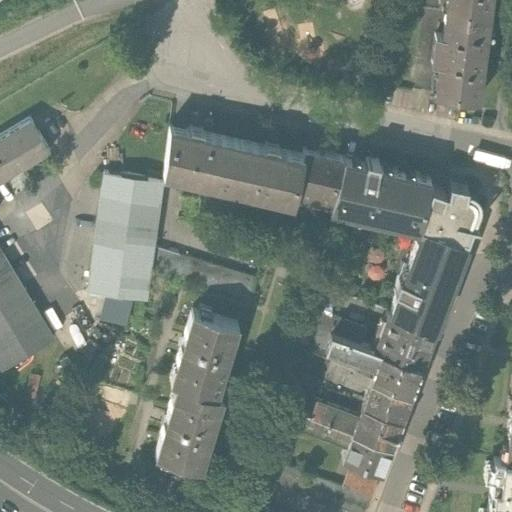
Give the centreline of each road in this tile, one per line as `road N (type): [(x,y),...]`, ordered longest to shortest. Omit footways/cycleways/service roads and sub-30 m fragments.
road 1 (residential): [(511,158),(231,86),(201,65),(183,32)]
road 2 (residential): [(386,511),(470,288),(480,275),(511,272)]
